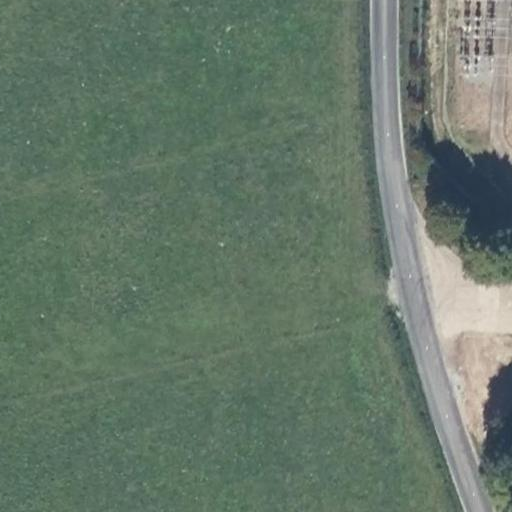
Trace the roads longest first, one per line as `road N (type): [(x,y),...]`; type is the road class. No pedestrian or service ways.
road 1 (tertiary): [(384,0),(392,170),(415,304)]
road 2 (tertiary): [(415,304),(478,511)]
